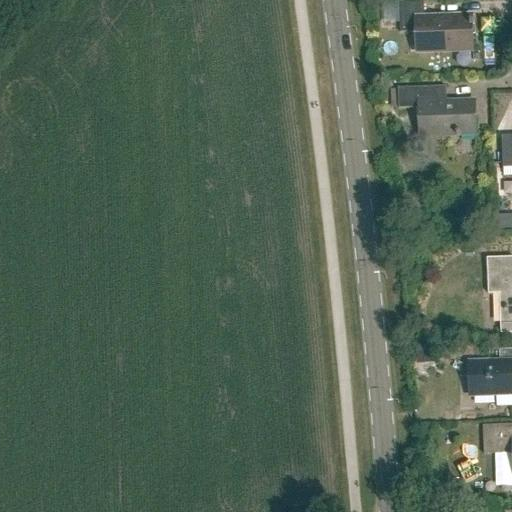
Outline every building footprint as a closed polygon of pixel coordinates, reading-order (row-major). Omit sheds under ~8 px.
[(424,18),(424,2),(400,3),(400,34),(416,33),(417,55),(473,53),(472,16),(424,18)] [(437,102),(437,87),(398,89),(399,109),(419,109),(420,138),(477,136),(476,101),(437,102)] [(511,137),(502,138),(503,168),(511,167),(511,137)] [(511,258),(488,260),(489,295),(500,295),(501,335),(511,334),(511,258)] [(511,349),(499,350),(499,361),(472,361),(474,398),(511,396),(511,349)] [(511,425),(484,426),(484,450),(511,449),(511,425)]
